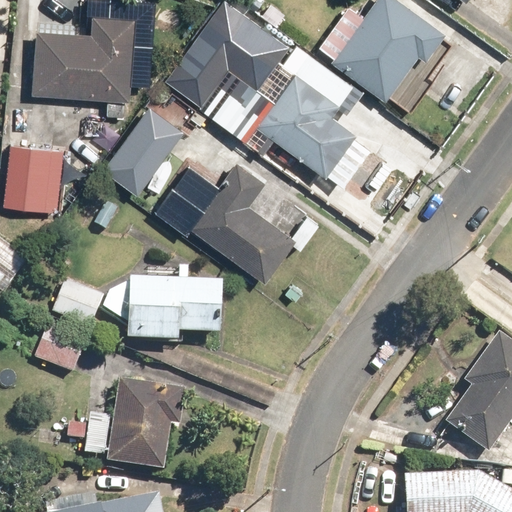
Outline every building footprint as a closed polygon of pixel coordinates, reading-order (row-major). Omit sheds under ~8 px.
[(228,0),(219,0),(162,77),(200,105),(231,65),(256,84),(287,44),(228,0)] [(394,0),(375,0),(334,59),(388,98),(437,30),(394,0)] [(38,28),(33,94),(124,101),(129,35),(38,28)] [(353,132),(330,116),(338,102),(293,75),(287,85),(284,83),(255,123),(325,172),(353,132)] [(149,99),(103,161),(137,186),(183,124),(149,99)] [(81,133),(69,148),(90,165),(102,150),(81,133)] [(11,204),(45,206),(48,150),(13,148),(11,204)] [(188,156),(154,203),(263,281),(293,239),(245,205),(262,181),(236,163),(223,181),(188,156)] [(104,197),(89,225),(107,235),(123,207),(104,197)] [(138,225),(129,239),(167,266),(177,253),(138,225)] [(219,282),(129,279),(127,329),(217,332),(219,282)] [(62,280),(51,312),(88,325),(100,293),(62,280)] [(49,325),(36,355),(74,371),(87,341),(49,325)] [(489,449),(511,416),(511,346),(508,344),(451,423),(489,449)] [(122,382),(109,457),(160,465),(172,390),(122,382)] [(511,468),(502,468),(502,483),(506,483),(506,486),(511,485),(511,471),(511,472),(511,468)] [(410,511),(511,511),(511,492),(478,472),(408,478),(410,511)] [(159,511),(156,494),(61,511),(159,511)]
